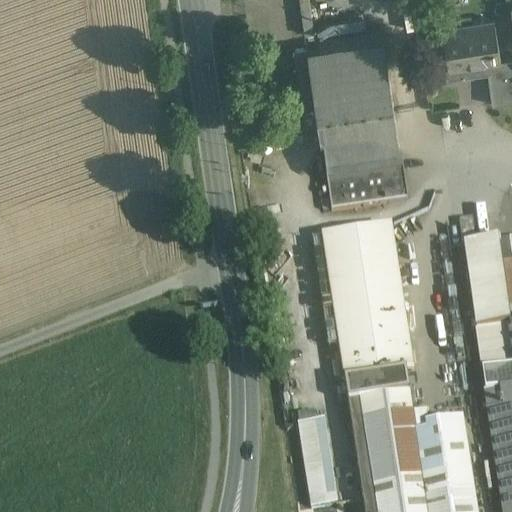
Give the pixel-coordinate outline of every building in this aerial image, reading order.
[(293,0),(294,8),(297,8),(297,33),(309,33),(309,0),(293,0)] [(494,21),(438,29),(446,81),(487,75),(486,65),(500,63),(494,21)] [(381,29),(305,41),(331,213),(407,202),(381,29)] [(306,48),(293,50),(301,102),(314,100),(306,48)] [(511,60),(500,63),(486,65),(487,75),(492,107),(511,103),(511,60)] [(471,238),(485,235),(482,216),(467,218),(471,238)] [(390,228),(322,239),(345,383),(406,374),(413,373),(390,228)] [(511,238),(498,240),(501,263),(511,261),(511,238)] [(498,240),(464,245),(485,393),(511,388),(511,358),(507,326),(510,325),(501,263),(498,240)] [(511,261),(501,263),(510,325),(511,324),(511,261)] [(345,383),(348,404),(409,394),(406,374),(345,383)] [(511,511),(511,388),(485,393),(502,511),(511,511)] [(409,394),(348,404),(363,502),(364,511),(475,511),(462,420),(414,427),(409,394)] [(324,423),(300,426),(308,481),(333,477),(324,423)] [(333,477),(308,481),(313,510),(314,510),(337,506),(333,477)] [(337,506),(314,510),(314,511),(364,511),(363,502),(337,506)]
